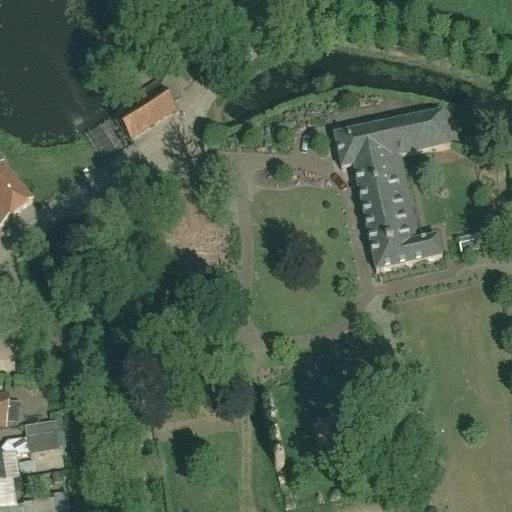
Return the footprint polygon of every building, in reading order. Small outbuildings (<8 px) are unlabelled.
[(145,85),(95,120),(114,156),(164,120),(145,85)] [(415,249),(399,169),(444,160),(435,119),(321,142),(330,183),(347,180),(368,285),(420,275),(440,271),(435,245),(415,249)] [(0,226),(28,204),(0,171),(0,226)] [(168,305),(136,313),(154,382),(186,374),(168,305)] [(0,428),(6,429),(8,401),(0,399),(0,428)]
